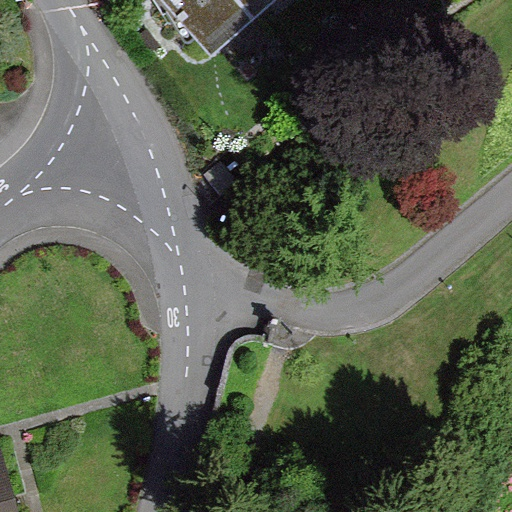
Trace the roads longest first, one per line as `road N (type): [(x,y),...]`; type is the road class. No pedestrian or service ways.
road 1 (residential): [(128,128),(188,296),(194,375),(161,511)]
road 2 (residential): [(0,211),(128,128)]
road 3 (residential): [(65,0),(128,128)]
